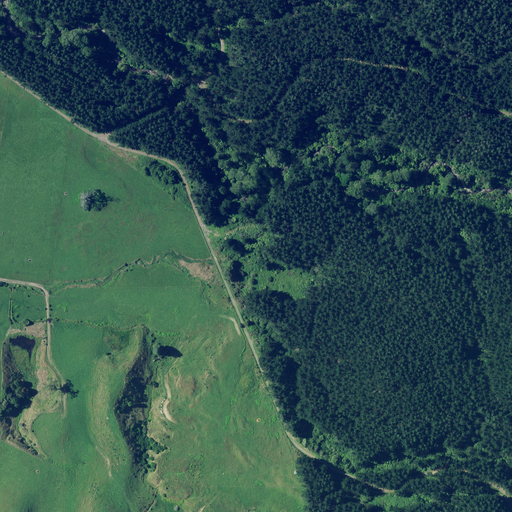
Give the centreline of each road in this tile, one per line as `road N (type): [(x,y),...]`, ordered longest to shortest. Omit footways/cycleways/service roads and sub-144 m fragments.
road 1 (track): [(108,137),(181,174),(270,393),(303,453),(383,489),(458,471),(490,485),(510,511)]
road 2 (track): [(198,87),(217,116),(258,118),(296,69),(336,58),(420,76),(459,100),(511,113)]
road 3 (track): [(63,408),(62,383),(48,358),(45,298),(0,284)]
